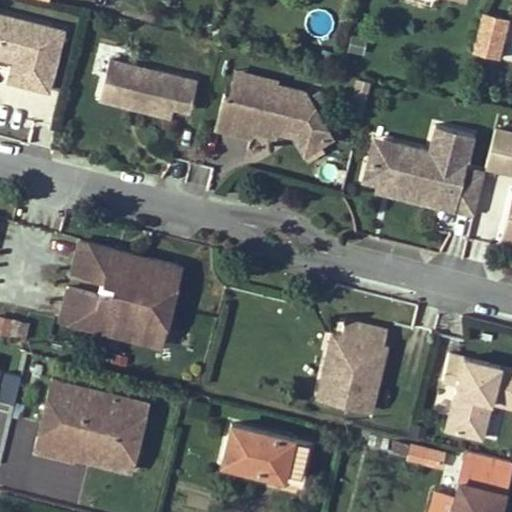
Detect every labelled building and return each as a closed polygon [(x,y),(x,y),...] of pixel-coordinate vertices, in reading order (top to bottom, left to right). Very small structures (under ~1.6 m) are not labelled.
[(17,54),(12,72),(10,80),(44,88),(58,29),(0,15),(0,55),(0,56),(6,58),(8,52),(17,54)] [(478,28),(473,48),(497,54),(502,34),(478,28)] [(8,52),(6,58),(0,56),(0,68),(12,72),(17,54),(8,52)] [(197,76),(108,54),(98,93),(128,101),(129,96),(141,99),(140,104),(171,112),(175,101),(190,105),(197,76)] [(233,72),(227,98),(235,100),(241,74),(233,72)] [(227,98),(222,97),(215,124),(249,133),(251,126),(272,132),(274,123),(293,128),(299,139),(303,145),(328,131),(303,87),(276,80),(275,83),(241,74),(235,100),(227,98)] [(356,77),(347,111),(360,114),(368,80),(356,77)] [(272,132),(299,139),(293,128),(274,123),(272,132)] [(426,151),(381,140),(377,157),(368,154),(362,176),(372,178),(381,180),(382,174),(394,176),(393,184),(440,195),(437,205),(472,214),(482,173),(461,167),(469,134),(432,125),(426,151)] [(511,127),(491,125),(485,170),(511,173),(511,127)] [(368,154),(377,157),(381,140),(372,137),(368,154)] [(382,174),(381,180),(372,178),(370,189),(437,205),(440,195),(393,184),(394,176),(382,174)] [(511,193),(502,237),(511,239),(511,193)] [(60,316),(159,341),(179,262),(79,238),(71,270),(100,278),(100,280),(112,283),(142,291),(147,297),(140,299),(109,292),(98,289),(97,292),(67,284),(60,316)] [(109,292),(140,299),(147,297),(142,291),(112,283),(109,292)] [(0,333),(24,337),(26,317),(0,314),(0,333)] [(378,377),(371,376),(374,363),(375,363),(375,364),(378,364),(379,363),(380,363),(381,363),(381,362),(382,361),(383,360),(383,358),(387,344),(384,344),(388,328),(346,317),(342,333),(332,372),(324,370),(318,395),(370,408),(378,377)] [(332,372),(342,333),(334,331),(324,370),(332,372)] [(511,366),(451,352),(444,378),(458,381),(448,426),(480,434),(489,390),(511,395),(511,366)] [(38,448),(134,472),(150,403),(55,380),(38,448)] [(511,395),(489,390),(480,434),(485,435),(494,398),(511,402),(511,395)] [(231,423),(222,460),(281,475),(281,478),(302,484),(313,442),(231,423)] [(441,462),(443,452),(412,444),(410,454),(441,462)] [(459,477),(449,511),(498,511),(511,459),(466,448),(459,477)] [(431,511),(449,511),(459,477),(441,473),(431,511)]
